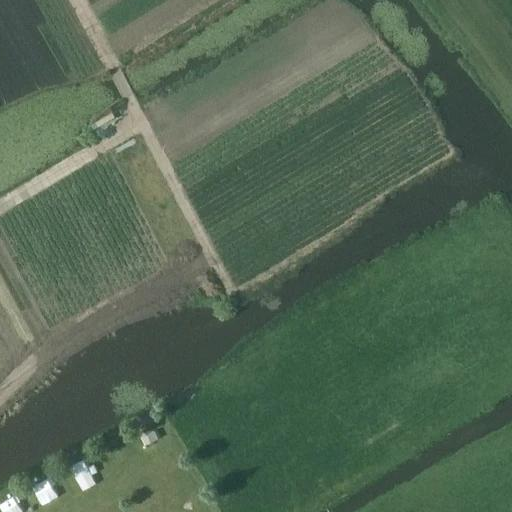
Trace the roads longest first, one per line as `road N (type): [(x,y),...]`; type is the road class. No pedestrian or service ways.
road 1 (track): [(76,0),(226,287)]
road 2 (track): [(140,121),(0,204)]
